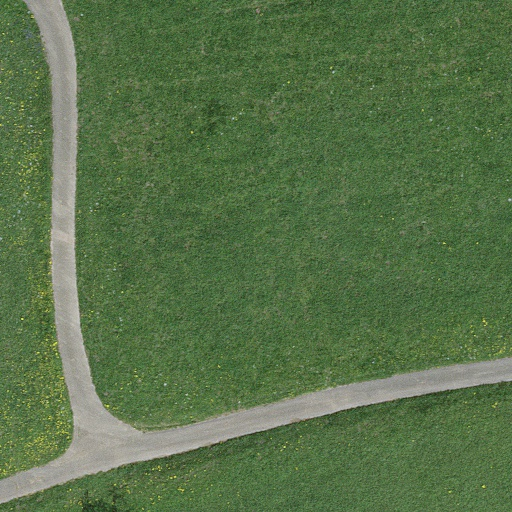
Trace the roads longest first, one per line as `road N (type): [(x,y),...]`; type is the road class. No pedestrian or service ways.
road 1 (track): [(0,492),(116,451),(336,397),(511,366)]
road 2 (track): [(116,451),(89,421),(68,345),(64,71),(36,0)]
